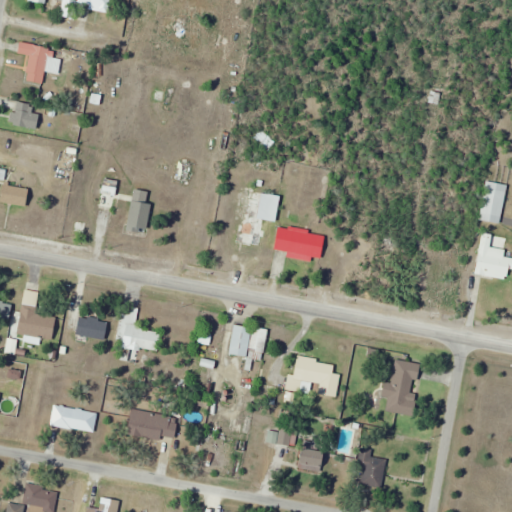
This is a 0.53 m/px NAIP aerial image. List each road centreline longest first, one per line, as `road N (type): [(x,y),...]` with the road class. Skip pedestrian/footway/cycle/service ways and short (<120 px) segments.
road 1 (tertiary): [(511,346),(0,249)]
road 2 (residential): [(323,511),(0,450)]
road 3 (residential): [(432,511),(467,338)]
